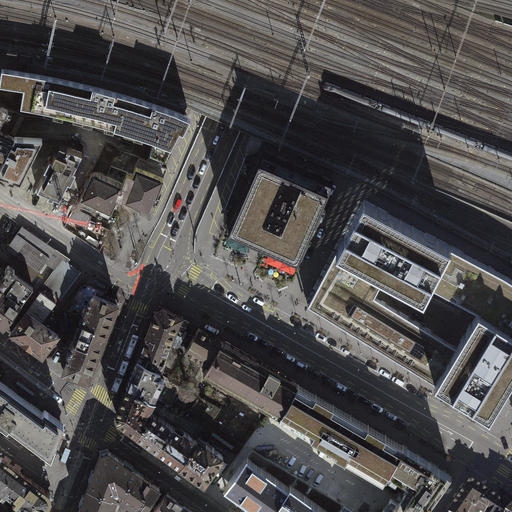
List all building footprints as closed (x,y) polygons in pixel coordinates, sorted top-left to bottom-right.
[(29,56),(19,54),(17,63),(28,64),(29,56)] [(112,91),(45,75),(3,69),(0,84),(25,88),(21,105),(58,112),(107,124),(155,140),(150,160),(165,165),(172,145),(180,129),(183,130),(189,116),(112,91)] [(0,157),(2,158),(12,136),(0,130),(0,122),(6,108),(0,105),(0,157)] [(40,138),(12,136),(2,158),(0,161),(0,174),(6,177),(18,182),(40,138)] [(80,152),(57,143),(45,168),(35,187),(57,197),(80,152)] [(106,176),(94,170),(81,197),(111,212),(115,202),(118,196),(150,212),(167,168),(117,149),(106,176)] [(228,229),(298,260),(333,180),(263,150),(228,229)] [(430,285),(451,246),(363,199),(345,234),(336,251),(385,277),(424,297),(430,285)] [(88,224),(93,213),(76,206),(71,217),(88,224)] [(53,248),(21,226),(5,248),(37,271),(44,262),(53,248)] [(477,309),(479,310),(511,330),(511,278),(504,273),(491,267),(451,246),(430,285),(467,304),(472,307),(477,309)] [(67,258),(53,248),(44,262),(53,268),(41,285),(59,298),(79,271),(65,261),(67,258)] [(434,332),(374,296),(385,277),(336,251),(308,305),(412,368),(422,374),(435,382),(443,369),(457,346),(455,345),(444,339),(434,332)] [(2,270),(0,268),(0,325),(2,326),(11,313),(31,286),(10,271),(12,268),(7,264),(2,270)] [(41,287),(28,306),(52,324),(54,318),(46,312),(56,297),(41,287)] [(82,323),(79,332),(104,342),(119,302),(107,298),(106,299),(93,294),(85,315),(84,314),(81,322),(82,323)] [(52,324),(28,306),(9,332),(40,354),(49,341),(56,333),(51,329),(52,324)] [(146,336),(170,345),(181,317),(163,307),(156,310),(150,327),(146,336)] [(511,379),(511,330),(479,310),(457,346),(443,369),(435,382),(452,393),(490,416),(511,379)] [(223,333),(227,325),(211,317),(207,324),(223,333)] [(221,341),(199,328),(186,351),(188,352),(187,355),(189,356),(188,356),(191,358),(191,359),(197,362),(199,358),(203,360),(201,364),(206,367),(221,341)] [(89,381),(104,342),(79,332),(75,341),(74,341),(71,349),(72,349),(64,370),(65,371),(65,372),(89,381)] [(170,345),(146,336),(142,347),(138,358),(160,370),(170,345)] [(280,416),(298,383),(290,379),(221,341),(206,367),(203,373),(280,416)] [(127,387),(154,400),(155,396),(170,403),(178,385),(163,377),(165,373),(160,370),(138,358),(132,372),(127,387)] [(43,412),(0,380),(0,422),(7,428),(9,425),(51,457),(64,423),(49,412),(46,409),(43,412)] [(389,471),(404,445),(362,420),(331,402),(298,383),(280,416),(279,417),(337,451),(336,453),(383,481),(389,471)] [(118,421),(137,434),(149,417),(148,416),(146,415),(149,410),(154,400),(127,387),(123,396),(116,413),(118,421)] [(221,407),(200,395),(190,409),(210,422),(221,407)] [(147,441),(158,449),(174,427),(158,416),(151,412),(148,416),(149,417),(137,434),(147,441)] [(179,430),(174,427),(158,449),(169,457),(176,461),(179,464),(197,440),(193,437),(180,428),(179,430)] [(197,440),(179,464),(204,482),(222,457),(222,454),(215,449),(207,443),(207,442),(199,437),(197,440)] [(385,505),(394,511),(411,511),(412,511),(413,511),(425,511),(452,474),(404,445),(389,471),(409,484),(398,500),(391,496),(385,505)] [(118,486),(124,491),(139,472),(108,450),(101,452),(98,461),(91,479),(88,487),(110,495),(111,495),(113,488),(115,487),(117,488),(118,486)] [(259,511),(352,511),(354,510),(267,457),(261,465),(247,455),(224,487),(259,511)] [(10,463),(1,457),(0,458),(0,493),(4,496),(7,493),(7,492),(21,472),(10,463)] [(17,505),(14,511),(46,511),(51,499),(49,493),(21,472),(7,492),(7,493),(15,499),(13,502),(17,505)] [(160,487),(139,472),(124,491),(120,496),(138,509),(142,511),(160,487)] [(487,498),(467,485),(453,505),(448,511),(487,511),(481,508),(487,498)] [(116,497),(111,495),(110,495),(88,487),(78,511),(80,511),(116,511),(120,503),(115,501),(116,497)] [(189,511),(191,511),(165,492),(150,511),(189,511)] [(496,504),(487,498),(481,508),(487,511),(508,511),(496,504)]
